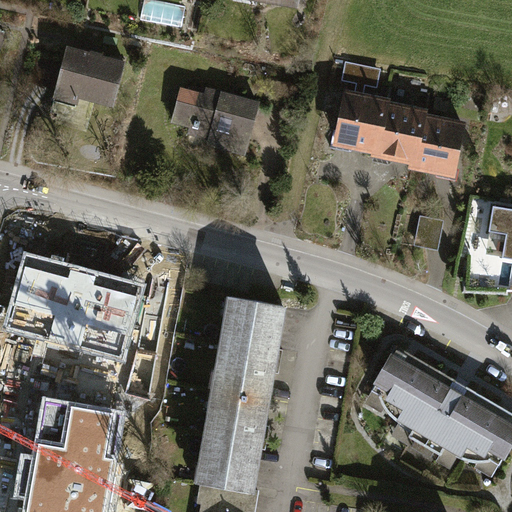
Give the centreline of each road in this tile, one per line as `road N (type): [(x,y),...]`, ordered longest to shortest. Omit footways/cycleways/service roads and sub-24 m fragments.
road 1 (residential): [(511,361),(408,305),(341,282),(0,189)]
road 2 (track): [(282,265),(340,0)]
